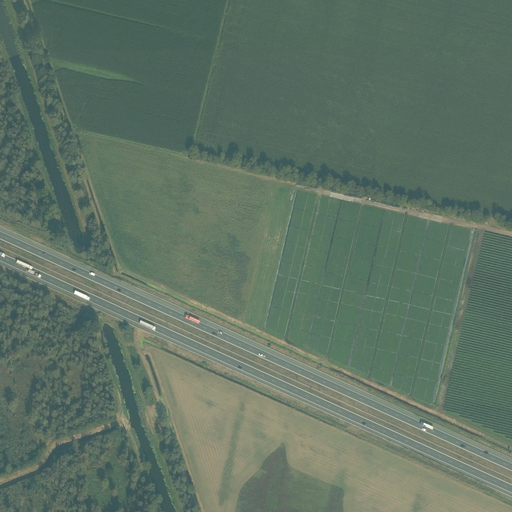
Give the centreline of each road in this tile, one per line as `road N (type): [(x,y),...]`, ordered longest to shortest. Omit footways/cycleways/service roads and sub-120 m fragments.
road 1 (motorway): [(511,465),(0,233)]
road 2 (motorway): [(0,255),(511,486)]
road 3 (track): [(156,511),(97,339),(106,321),(120,337),(182,511)]
road 4 (track): [(298,186),(511,234)]
